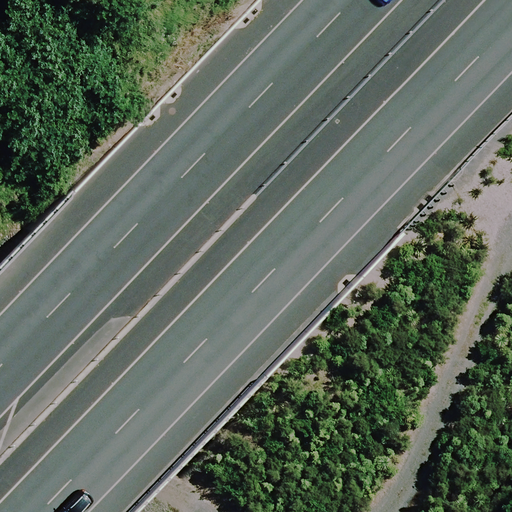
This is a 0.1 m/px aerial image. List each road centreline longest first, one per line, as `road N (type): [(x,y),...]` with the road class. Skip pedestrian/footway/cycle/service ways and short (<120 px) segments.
road 1 (motorway): [(511,47),(62,511)]
road 2 (motorway): [(0,352),(342,0)]
road 3 (track): [(0,291),(20,295),(144,411),(206,511)]
road 4 (track): [(384,511),(438,445),(464,334),(511,248)]
